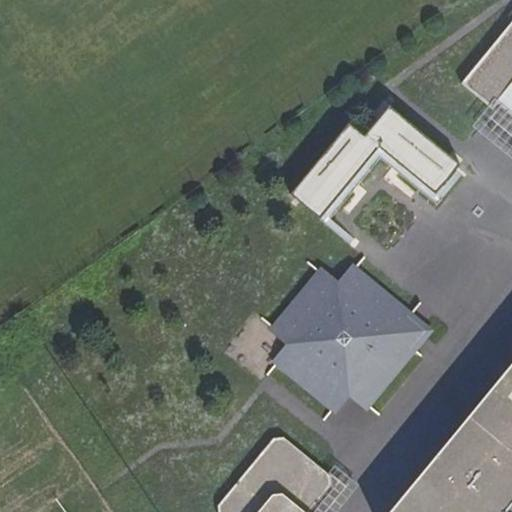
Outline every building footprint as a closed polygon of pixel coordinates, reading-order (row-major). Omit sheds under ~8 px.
[(511,22),(463,80),(493,105),(504,94),(511,100),(511,22)] [(460,164),(391,108),(366,138),(347,123),(289,196),(319,220),(379,146),(437,193),(460,164)] [(338,286),(321,271),(274,328),(291,345),(277,361),(332,409),(350,391),(364,405),(414,348),(396,333),(411,316),(357,266),(338,286)] [(495,511),(511,492),(511,356),(382,511),(495,511)] [(309,511),(316,503),(329,488),(328,473),(285,436),(273,438),(258,454),(218,501),(217,511),(309,511)]
